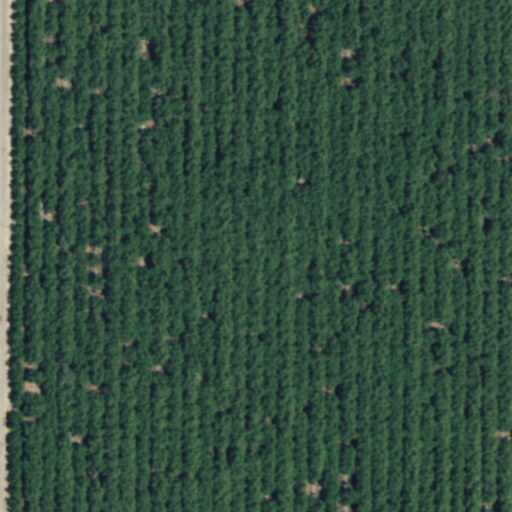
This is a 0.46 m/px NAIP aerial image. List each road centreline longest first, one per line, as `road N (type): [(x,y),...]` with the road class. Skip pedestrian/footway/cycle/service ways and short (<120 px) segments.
road 1 (track): [(23,511),(26,0)]
road 2 (track): [(12,0),(10,511)]
